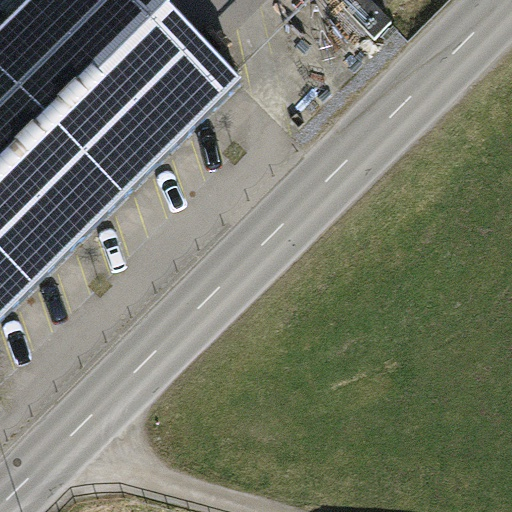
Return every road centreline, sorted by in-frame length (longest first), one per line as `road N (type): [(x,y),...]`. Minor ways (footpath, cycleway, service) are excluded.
road 1 (tertiary): [(1,511),(509,0)]
road 2 (track): [(59,452),(275,511)]
